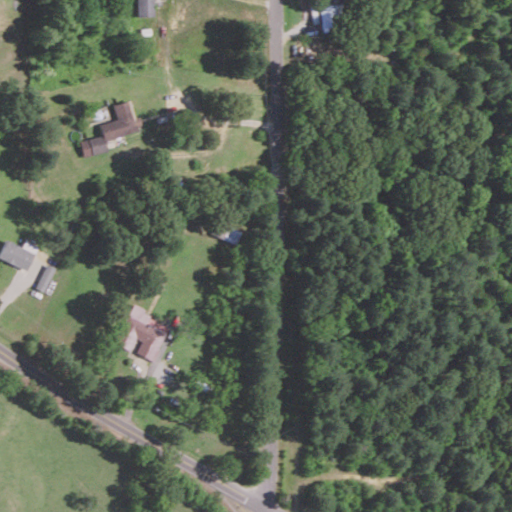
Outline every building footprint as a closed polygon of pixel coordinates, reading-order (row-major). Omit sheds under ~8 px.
[(153,15),(152,0),(135,0),(136,16),(153,15)] [(320,30),(340,27),(336,2),(316,6),(320,30)] [(77,139),(82,156),(106,149),(104,139),(138,130),(130,99),(111,104),(114,119),(98,123),(100,134),(77,139)] [(234,243),(239,230),(227,226),(222,239),(234,243)] [(21,245),(3,239),(0,247),(0,258),(27,268),(35,245),(22,240),(21,245)] [(35,288),(45,291),(53,266),(43,263),(35,288)] [(169,323),(129,305),(112,342),(128,350),(134,337),(139,340),(134,352),(152,360),(169,323)]
